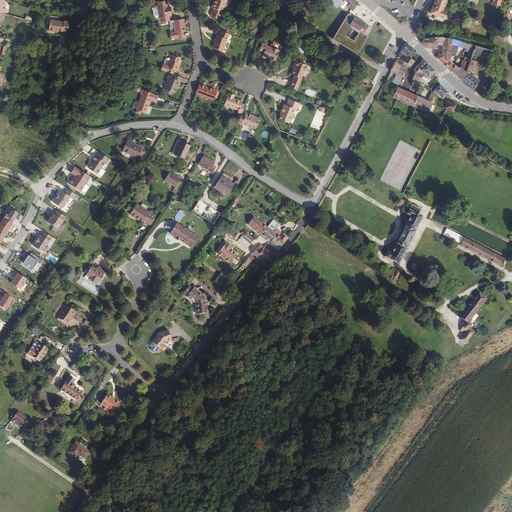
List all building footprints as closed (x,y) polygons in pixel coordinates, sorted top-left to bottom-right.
[(0,0),(0,23),(2,12),(6,13),(7,7),(4,7),(5,2),(10,3),(10,1),(18,3),(18,2),(15,1),(16,1),(13,0),(0,0)] [(170,12),(169,2),(167,2),(166,0),(155,0),(158,13),(159,19),(169,17),(170,17),(169,12),(170,12)] [(222,12),(226,3),(227,0),(215,0),(214,2),(213,2),(211,7),(213,8),(210,15),(220,19),(223,12),(222,12)] [(341,0),(330,0),(331,2),(332,4),(333,6),(335,8),(342,0),(341,0)] [(359,4),(353,0),(344,0),(345,0),(350,4),(355,9),(357,6),(359,4)] [(444,23),(448,12),(445,10),(448,0),(432,0),(431,4),(429,9),(430,10),(427,16),(444,23)] [(357,55),(372,29),(354,18),(348,14),(332,40),(346,48),(349,50),(357,55)] [(184,27),(183,15),(173,16),(174,25),(175,29),(169,29),(169,34),(182,33),(182,28),(184,27)] [(67,29),(69,21),(50,18),(48,29),(54,30),(54,28),(57,29),(62,30),(62,29),(67,29)] [(222,52),(229,35),(221,32),(219,37),(217,36),(215,40),(216,41),(215,44),(213,49),(222,52)] [(451,53),(452,38),(444,36),(438,37),(436,49),(441,50),(441,52),(451,53)] [(436,49),(438,37),(423,39),(421,44),(426,48),(429,49),(436,49)] [(454,54),(455,46),(464,49),(466,43),(452,38),(451,53),(450,60),(452,62),(453,55),(454,55),(454,54)] [(275,60),(279,52),(271,48),(271,49),(266,47),(267,44),(263,42),(259,52),(263,53),(263,55),(268,57),(275,60)] [(408,56),(413,49),(405,43),(398,57),(400,60),(403,56),(405,57),(408,56)] [(471,51),(474,45),(466,43),(464,49),(471,51)] [(490,61),(493,52),(493,51),(474,45),(471,51),(469,60),(464,71),(467,73),(468,72),(471,72),(475,61),(472,59),(473,56),(490,61)] [(461,56),(464,49),(455,46),(454,54),(461,56)] [(450,60),(451,53),(441,52),(438,52),(436,58),(450,72),(454,64),(452,62),(450,60)] [(176,70),(179,63),(178,63),(179,59),(171,56),(170,59),(167,67),(163,65),(161,70),(170,73),(172,69),(176,70)] [(414,60),(408,56),(405,57),(401,61),(404,63),(409,66),(414,60)] [(420,70),(427,63),(423,59),(418,64),(415,71),(418,73),(420,70)] [(464,71),(469,60),(465,59),(465,60),(462,59),(459,66),(458,66),(454,64),(450,72),(460,82),(467,73),(464,71)] [(297,91),(307,66),(295,61),(294,66),(295,66),(293,72),(296,73),(290,88),(297,91)] [(396,75),(401,66),(399,65),(395,62),(390,72),(396,75)] [(436,73),(427,63),(420,70),(422,71),(429,80),(436,73)] [(400,78),(405,68),(402,66),(401,66),(396,75),(400,78)] [(418,80),(421,74),(418,73),(415,71),(411,80),(412,81),(411,87),(416,90),(417,83),(418,80)] [(477,81),(467,73),(460,82),(471,90),(477,81)] [(176,88),(178,81),(181,82),(183,78),(171,74),(165,90),(172,93),(174,93),(176,88)] [(367,85),(370,79),(362,75),(360,81),(367,85)] [(201,86),(198,85),(198,86),(195,94),(203,97),(207,98),(207,99),(212,101),(213,98),(216,91),(205,87),(201,86)] [(449,93),(439,85),(433,92),(436,94),(443,100),(449,93)] [(426,101),(415,95),(397,86),(391,97),(413,107),(427,114),(432,104),(433,105),(436,100),(434,97),(432,93),(431,92),(426,101)] [(146,114),(150,101),(156,103),(158,96),(142,90),(140,95),(142,95),(135,113),(140,115),(141,112),(146,114)] [(241,114),(244,106),(240,104),(241,102),(232,98),(233,95),(228,93),(226,97),(224,103),(223,105),(237,111),(236,113),(241,114)] [(288,124),(294,109),(293,109),(295,102),(288,100),(285,106),(283,105),(280,112),(282,112),(278,120),(288,124)] [(455,107),(456,104),(447,100),(444,108),(446,109),(453,112),(455,107)] [(256,129),(259,120),(250,117),(251,115),(245,113),(244,115),(241,114),(237,124),(240,126),(241,124),(256,129)] [(142,146),(126,139),(121,151),(131,155),(132,154),(137,157),(142,146)] [(186,160),(192,146),(178,141),(172,154),(186,160)] [(91,164),(88,168),(97,174),(104,162),(105,163),(109,159),(99,152),(96,157),(94,156),(89,163),(91,164)] [(211,163),(213,160),(206,155),(199,165),(210,172),(214,165),(211,163)] [(71,180),(68,183),(80,191),(89,176),(74,166),(70,173),(72,174),(69,179),(71,180)] [(176,188),(182,180),(171,173),(166,182),(176,188)] [(230,188),(233,185),(221,176),(214,187),(225,195),(227,192),(229,193),(231,189),(230,188)] [(60,191),(53,203),(61,208),(69,196),(73,199),(76,194),(66,188),(64,193),(60,191)] [(213,224),(220,214),(199,200),(192,210),(213,224)] [(401,265),(425,217),(421,215),(424,210),(414,204),(408,216),(411,218),(393,254),(390,252),(387,258),(401,265)] [(155,218),(136,205),(129,215),(136,220),(136,219),(142,223),(143,222),(150,226),(153,221),(155,218)] [(6,214),(3,218),(11,223),(17,214),(16,214),(17,212),(12,209),(11,211),(10,210),(7,215),(6,214)] [(264,221),(258,216),(250,210),(244,218),(249,222),(258,229),(264,221)] [(65,217),(56,211),(54,214),(51,212),(48,217),(49,218),(47,222),(57,229),(65,217)] [(273,223),(276,219),(270,214),(264,221),(272,227),(276,231),(271,240),(274,243),(283,232),(273,223)] [(11,223),(3,218),(0,222),(0,230),(5,234),(10,227),(10,228),(12,224),(11,223)] [(265,235),(272,227),(264,221),(258,229),(265,235)] [(196,237),(179,225),(176,225),(171,233),(172,235),(190,247),(193,246),(197,239),(196,237)] [(271,240),(276,231),(272,227),(265,235),(271,240)] [(248,234),(246,232),(247,231),(244,229),(242,231),(240,230),(239,231),(240,233),(242,234),(246,237),(252,241),(254,238),(248,234)] [(36,243),(33,247),(42,252),(51,237),(44,232),(41,236),(41,235),(38,239),(37,239),(35,242),(36,243)] [(241,244),(246,237),(242,234),(237,240),(236,241),(241,244)] [(252,241),(246,237),(241,244),(243,246),(246,248),(252,241)] [(504,258),(466,239),(461,249),(465,251),(465,250),(469,252),(470,251),(502,267),(506,260),(504,258)] [(230,263),(237,254),(231,250),(229,248),(231,246),(226,242),(217,254),(230,263)] [(268,254),(271,249),(265,245),(264,247),(262,249),(265,252),(260,260),(258,262),(261,265),(263,263),(265,265),(272,257),(268,254)] [(260,260),(265,252),(262,249),(261,250),(257,247),(252,253),(260,260)] [(37,262),(28,256),(23,263),(32,269),(37,262)] [(249,264),(252,261),(251,261),(248,258),(242,264),(246,267),(249,264)] [(102,277),(105,274),(99,268),(95,271),(91,268),(86,277),(89,279),(88,280),(97,285),(98,283),(100,284),(103,278),(102,277)] [(17,273),(10,284),(20,290),(27,279),(17,273)] [(188,296),(193,289),(190,286),(185,293),(188,296)] [(207,306),(205,296),(194,288),(193,289),(188,296),(188,297),(196,304),(197,314),(201,314),(207,306)] [(469,321),(486,298),(490,301),(495,294),(490,291),(489,294),(485,291),(483,293),(478,290),(459,314),(466,319),(462,324),(461,325),(467,329),(461,337),(467,341),(474,330),(469,327),(472,323),(469,321)] [(14,300),(6,295),(0,305),(0,307),(7,312),(14,300)] [(75,313),(65,306),(65,307),(60,303),(48,320),(53,324),(57,318),(67,325),(75,313)] [(466,319),(459,314),(456,319),(462,324),(466,319)] [(170,333),(169,330),(160,335),(153,343),(164,351),(165,351),(167,350),(167,348),(166,346),(165,345),(167,343),(173,340),(170,333)] [(39,363),(48,350),(39,345),(34,352),(31,350),(30,349),(27,355),(39,363)] [(82,393),(75,387),(76,386),(73,384),(76,380),(70,376),(60,390),(77,401),(82,393)] [(121,404),(108,395),(102,404),(114,413),(121,404)] [(37,427),(33,424),(32,425),(21,417),(15,427),(19,430),(20,429),(27,433),(28,432),(32,435),(37,427)] [(92,453),(78,444),(71,454),(78,458),(80,455),(88,460),(92,453)]
